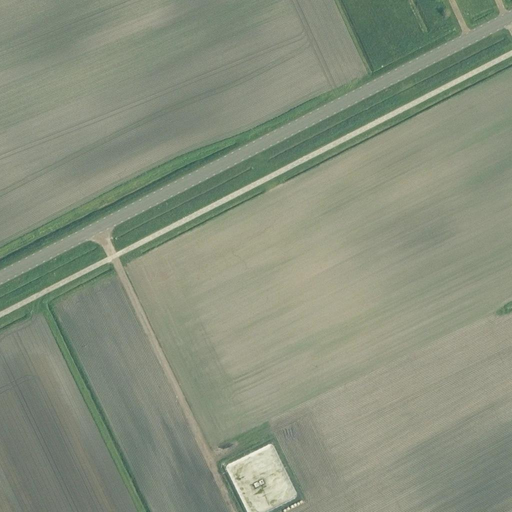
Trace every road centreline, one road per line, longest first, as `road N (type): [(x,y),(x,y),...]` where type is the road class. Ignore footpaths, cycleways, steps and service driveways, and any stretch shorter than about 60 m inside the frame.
road 1 (tertiary): [(0,279),(511,17)]
road 2 (track): [(98,228),(232,511)]
